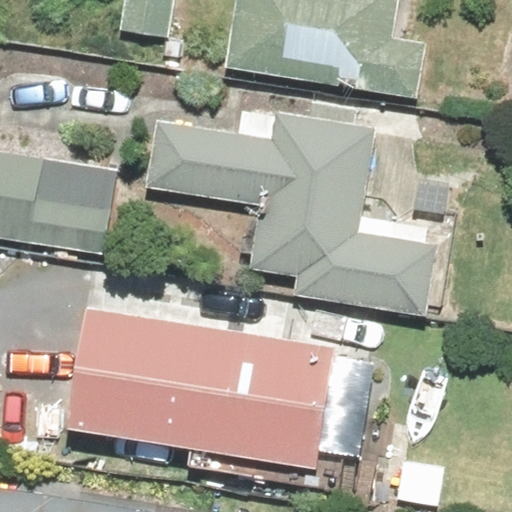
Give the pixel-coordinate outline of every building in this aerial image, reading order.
[(183,0),(134,0),(130,29),(179,36),(183,0)] [(245,0),(236,67),(427,96),(436,41),(405,36),(410,0),(245,0)] [(371,215),(386,127),(367,123),(369,109),(319,101),(317,115),(286,110),(286,114),(250,108),(246,132),(168,119),(156,186),(270,206),(264,237),(252,235),(249,252),(261,254),(259,267),(308,275),(305,293),(436,315),(448,245),(435,243),(438,226),(371,215)] [(125,168),(0,150),(0,237),(112,253),(125,168)] [(103,304),(83,427),(334,467),(339,437),(375,443),(387,369),(351,363),(354,345),(257,329),(263,292),(192,280),(186,318),(103,304)] [(188,511),(0,484),(0,511),(188,511)]
